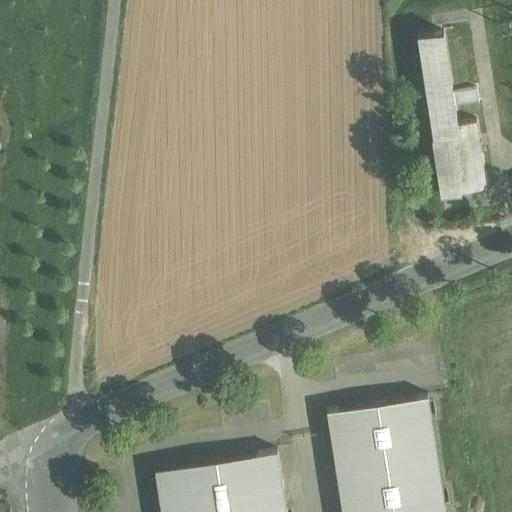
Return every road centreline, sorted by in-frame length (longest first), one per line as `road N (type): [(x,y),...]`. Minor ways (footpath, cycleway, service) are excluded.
road 1 (unclassified): [(511,248),(48,444)]
road 2 (track): [(115,0),(72,368),(83,425)]
